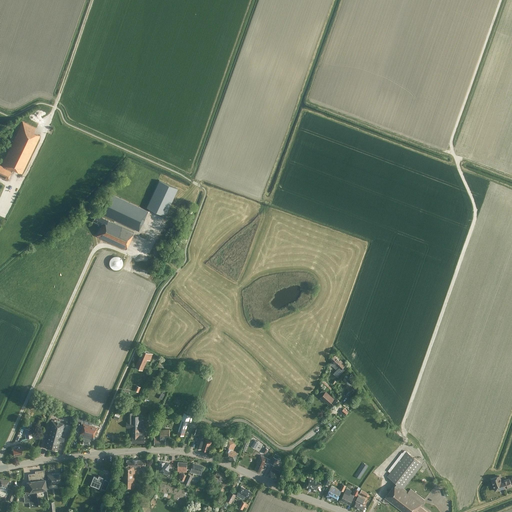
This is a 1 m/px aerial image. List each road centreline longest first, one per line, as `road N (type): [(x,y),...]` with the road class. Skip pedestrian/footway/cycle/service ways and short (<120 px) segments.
road 1 (track): [(500,0),(450,141),(473,221),(398,451)]
road 2 (tertiary): [(92,454),(204,455),(343,511)]
